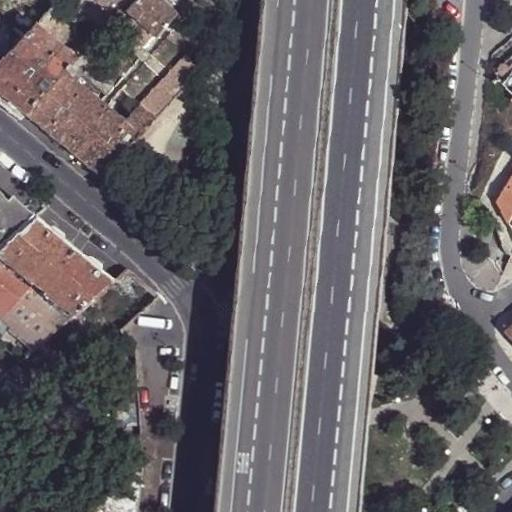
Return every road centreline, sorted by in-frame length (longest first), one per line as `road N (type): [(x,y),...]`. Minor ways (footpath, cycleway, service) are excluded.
road 1 (motorway): [(297,0),(247,511)]
road 2 (motorway): [(309,511),(359,0)]
road 3 (residential): [(0,128),(176,284),(198,313),(186,511)]
road 4 (unclassified): [(469,329),(445,245),(477,0)]
